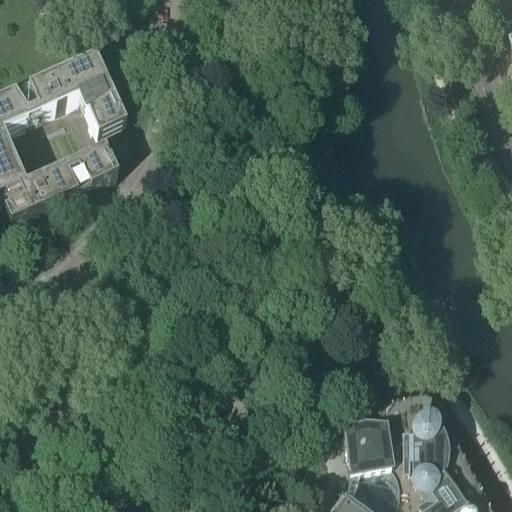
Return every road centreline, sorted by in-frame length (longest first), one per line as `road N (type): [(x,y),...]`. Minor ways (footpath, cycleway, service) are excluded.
road 1 (residential): [(174,0),(174,70),(156,158),(39,304)]
road 2 (tertiary): [(511,149),(461,0)]
